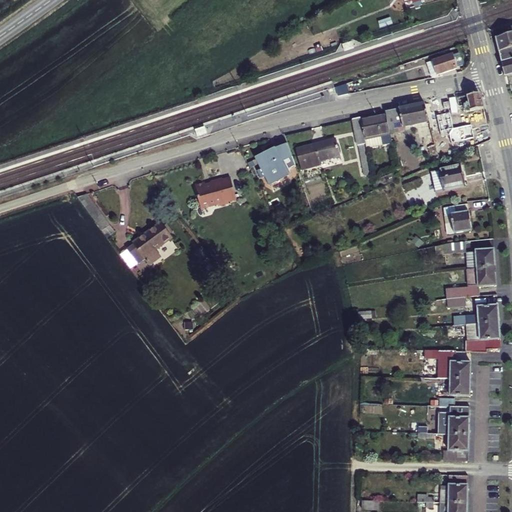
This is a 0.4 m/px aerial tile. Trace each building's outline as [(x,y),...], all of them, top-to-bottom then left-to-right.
[(511,31),(495,37),(500,63),(511,60),(511,31)] [(430,61),(436,77),(458,70),(452,54),(430,61)] [(511,60),(500,63),(503,76),(511,73),(511,60)] [(473,90),(440,97),(443,109),(459,105),(462,115),(473,111),(479,129),(485,127),(473,90)] [(379,112),(385,134),(423,123),(418,103),(379,112)] [(359,142),(385,134),(379,112),(353,119),(359,142)] [(360,176),(368,174),(359,142),(353,119),(345,120),(360,176)] [(315,161),(320,159),(319,157),(333,152),(330,140),(292,150),(293,154),(298,169),(316,164),(315,161)] [(286,157),(293,154),(292,150),(288,142),(281,145),(286,157)] [(279,160),(286,157),(281,145),(255,159),(267,183),(285,174),(279,160)] [(461,170),(439,176),(444,193),(466,187),(461,170)] [(208,182),(198,185),(204,207),(220,203),(223,205),(229,203),(231,200),(239,198),(234,177),(226,179),(225,177),(213,181),(214,183),(213,184),(209,186),(208,182)] [(101,231),(109,226),(86,193),(79,198),(101,231)] [(467,212),(449,213),(449,230),(467,229),(467,212)] [(170,237),(162,221),(133,236),(134,239),(126,243),(133,257),(141,252),(146,263),(158,257),(152,246),(170,237)] [(446,243),(434,246),(434,255),(464,254),(463,242),(446,243)] [(464,254),(465,270),(495,269),(495,253),(464,254)] [(454,300),(464,299),(477,298),(476,289),(496,288),(495,269),(465,270),(465,291),(454,291),(454,300)] [(454,300),(449,301),(450,310),(465,308),(464,299),(454,300)] [(479,310),(480,327),(497,326),(497,310),(479,310)] [(497,326),(480,327),(467,328),(467,344),(464,344),(464,354),(486,355),(486,351),(497,351),(497,326)] [(456,354),(439,354),(439,363),(455,363),(456,354)] [(469,383),(469,366),(451,366),(450,383),(469,383)] [(469,383),(450,383),(449,400),(468,400),(469,383)] [(433,402),(433,411),(449,411),(449,403),(433,402)] [(468,412),(449,411),(448,439),(467,439),(468,412)] [(467,439),(448,439),(447,451),(440,451),(440,464),(466,465),(467,439)] [(452,505),(469,505),(469,474),(452,474),(452,491),(444,491),(444,505),(452,505)] [(379,511),(379,501),(362,501),(362,511),(379,511)]
